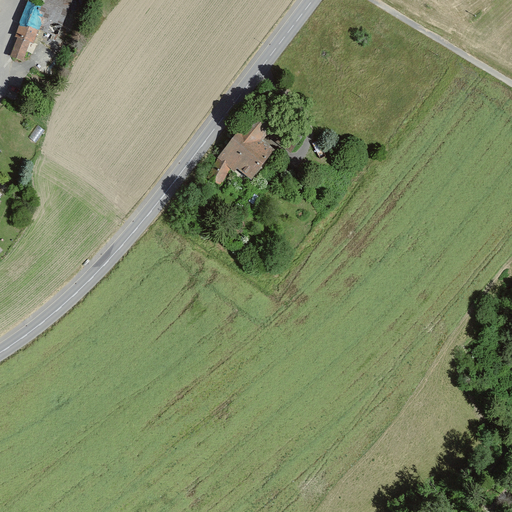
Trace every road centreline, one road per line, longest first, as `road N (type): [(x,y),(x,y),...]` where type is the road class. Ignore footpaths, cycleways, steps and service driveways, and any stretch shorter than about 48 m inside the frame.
road 1 (unclassified): [(0,356),(58,313),(149,217),(313,0)]
road 2 (track): [(511,85),(368,0)]
